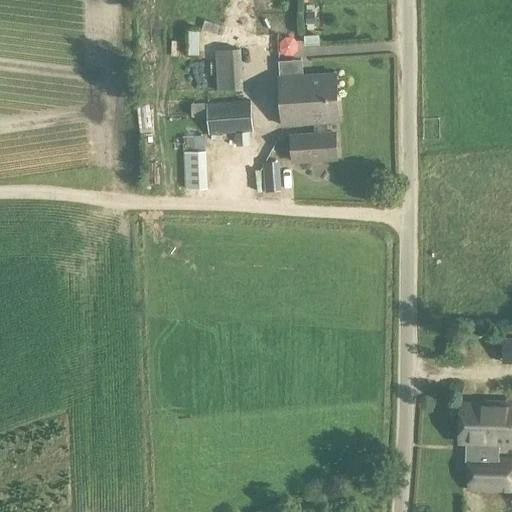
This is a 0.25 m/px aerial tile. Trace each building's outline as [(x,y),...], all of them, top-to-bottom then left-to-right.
[(204,24),(185,25),(186,45),(205,44),(204,24)] [(216,50),(218,91),(244,90),(242,49),(216,50)] [(336,73),(303,76),(302,60),(279,62),(283,126),(314,124),(315,135),(291,137),(293,163),(338,159),(335,133),(328,134),(328,123),(339,122),(336,73)] [(155,96),(142,98),(146,126),(159,125),(155,96)] [(210,135),(254,131),(252,100),(207,104),(210,135)] [(248,133),(235,134),(236,146),(249,145),(248,133)] [(207,189),(206,153),(185,154),(187,190),(207,189)] [(279,154),(279,182),(288,182),(288,154),(279,154)] [(511,490),(511,459),(493,459),(494,447),(511,448),(511,401),(479,400),(479,403),(462,402),(460,443),(471,444),(470,490),(511,490)] [(511,511),(511,502),(491,502),(490,511),(511,511)]
